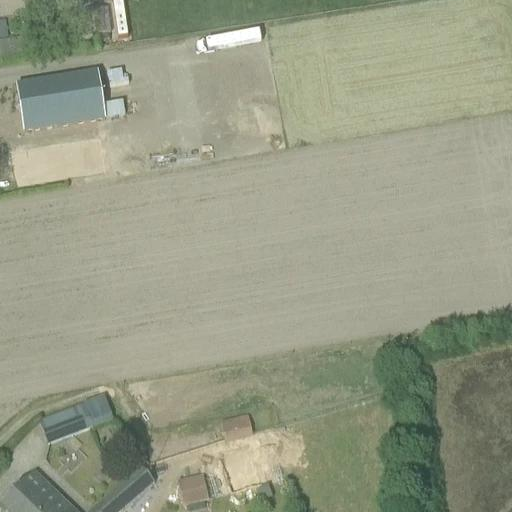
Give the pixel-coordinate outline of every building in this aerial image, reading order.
[(107,38),(110,37),(106,12),(89,15),(92,40),(107,38)] [(14,45),(0,47),(0,61),(16,59),(14,45)] [(121,106),(103,108),(98,77),(16,89),(23,137),(105,124),(105,121),(123,119),(121,106)] [(14,180),(80,167),(76,146),(10,159),(14,180)] [(48,448),(110,423),(101,397),(80,404),(82,408),(39,425),(48,448)] [(224,446),(252,440),(247,418),(219,425),(224,446)] [(122,511),(152,486),(139,471),(91,511),(122,511)] [(70,511),(48,490),(33,476),(0,510),(0,511),(70,511)] [(180,484),(187,509),(212,502),(205,477),(180,484)]
